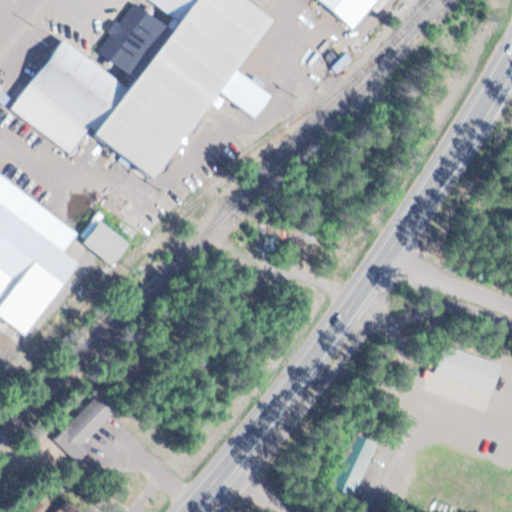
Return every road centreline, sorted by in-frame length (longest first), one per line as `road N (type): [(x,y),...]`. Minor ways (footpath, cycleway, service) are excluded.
road 1 (primary): [(185,511),(390,249),(511,48)]
road 2 (residential): [(511,304),(390,249)]
